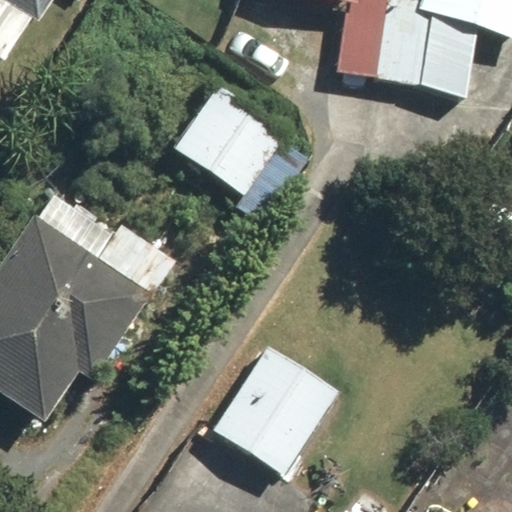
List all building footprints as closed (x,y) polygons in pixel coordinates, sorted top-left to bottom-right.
[(0,0),(0,57),(18,31),(24,36),(48,0),(0,0)] [(271,0),(283,2),(344,14),(347,0),(271,0)] [(511,0),(414,0),(412,11),(384,4),(369,0),(358,0),(353,21),(339,17),(325,73),(396,91),(409,95),(450,106),(467,39),(511,50),(511,0)] [(273,141),(205,94),(162,157),(231,204),(224,214),(250,231),(295,167),(268,149),(273,141)] [(511,159),(495,186),(511,196),(511,159)] [(76,391),(161,269),(109,233),(86,266),(23,223),(0,256),(0,412),(27,431),(61,381),(76,391)] [(205,511),(254,511),(330,401),(257,353),(202,434),(190,426),(131,511),(193,511),(197,506),(205,511)] [(386,511),(345,484),(325,511),(386,511)]
